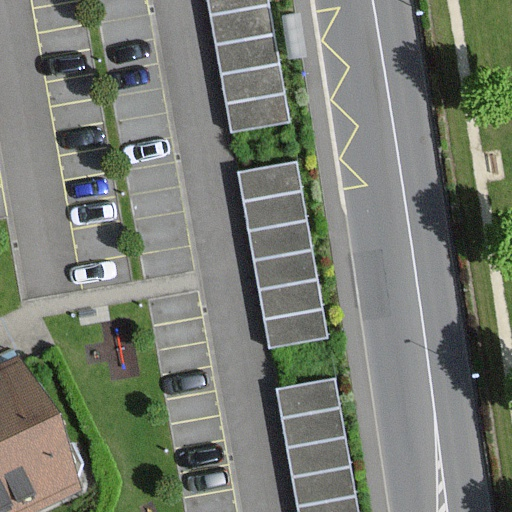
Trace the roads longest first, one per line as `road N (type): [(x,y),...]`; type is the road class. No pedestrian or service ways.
road 1 (primary): [(378,36),(430,377)]
road 2 (primary): [(461,511),(430,377)]
road 3 (primary): [(430,377),(420,511)]
